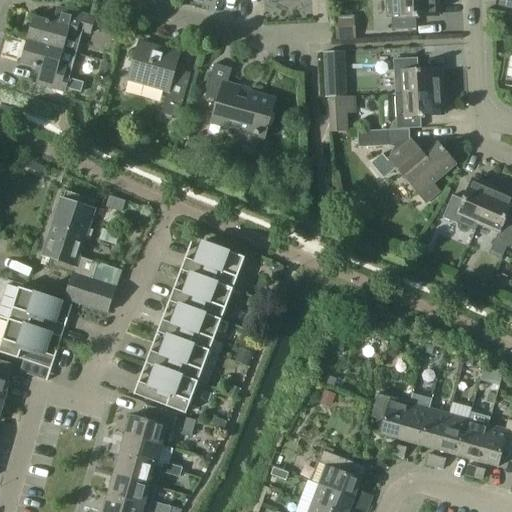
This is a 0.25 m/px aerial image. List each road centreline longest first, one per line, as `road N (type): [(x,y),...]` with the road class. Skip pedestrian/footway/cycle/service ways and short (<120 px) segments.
road 1 (residential): [(8,511),(39,394),(89,404),(175,206)]
road 2 (residential): [(313,52),(120,0)]
road 3 (residential): [(511,509),(411,486),(387,511)]
